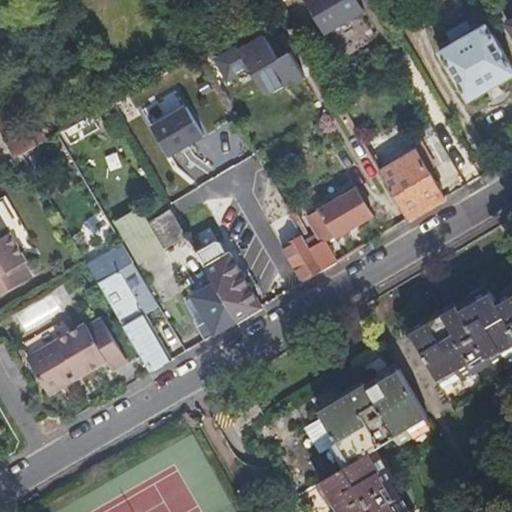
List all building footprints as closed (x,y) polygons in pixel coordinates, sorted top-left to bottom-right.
[(315,0),(308,5),(328,38),(367,14),(357,0),(315,0)] [(511,82),(511,69),(488,29),(475,37),(467,25),(448,36),(455,48),(442,56),(471,106),(511,82)] [(293,58),(281,64),(267,42),(243,56),(241,52),(220,64),(231,82),(251,71),(266,97),(274,98),(280,96),(286,91),(289,85),(290,84),(292,82),(299,87),(307,83),(293,58)] [(167,82),(165,78),(144,90),(146,95),(154,91),(154,92),(161,88),(161,86),(167,82)] [(228,120),(207,133),(176,87),(141,110),(188,183),(245,146),(228,120)] [(110,109),(68,132),(73,141),(115,118),(110,109)] [(15,162),(22,158),(59,137),(68,132),(61,118),(7,148),(15,162)] [(416,156),(382,176),(410,223),(445,203),(416,156)] [(372,220),(357,193),(320,214),(318,212),(307,218),(317,236),(322,233),(328,243),(338,237),(339,239),(347,234),(351,239),(362,232),(360,228),(372,220)] [(308,246),(284,206),(270,214),(289,246),(270,257),(292,293),(324,273),(308,246)] [(26,262),(0,219),(0,298),(33,278),(25,264),(26,262)] [(199,255),(187,236),(164,251),(178,272),(189,292),(213,278),(199,255)] [(314,243),(308,246),(324,273),(336,266),(323,244),(317,248),(314,243)] [(240,323),(263,309),(232,257),(230,258),(222,246),(216,244),(199,255),(213,278),(217,285),(240,323)] [(98,285),(152,375),(174,362),(146,317),(160,309),(134,265),(98,285)] [(200,329),(208,342),(240,323),(217,285),(194,299),(209,323),(200,329)] [(458,304),(412,331),(443,384),(511,343),(511,296),(499,304),(491,290),(461,309),(458,304)] [(128,362),(101,320),(86,329),(84,325),(27,360),(49,396),(106,362),(112,372),(128,362)] [(365,387),(320,413),(353,467),(323,484),(337,511),(404,511),(372,455),(428,422),(399,372),(368,390),(365,387)] [(251,394),(228,408),(240,430),(264,416),(251,394)]
